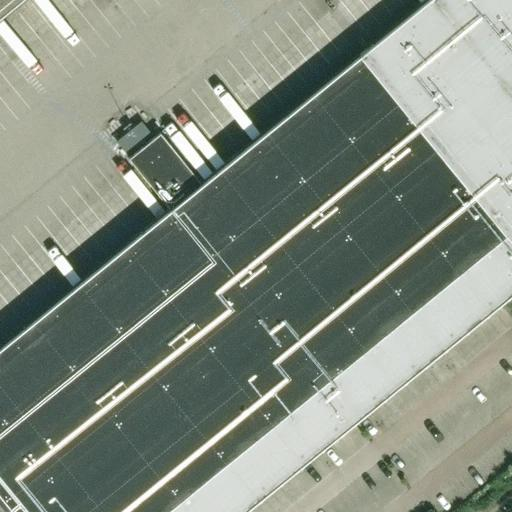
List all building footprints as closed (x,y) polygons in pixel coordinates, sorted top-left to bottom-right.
[(0,0),(0,18),(22,0),(0,0)] [(243,511),(498,305),(511,293),(511,0),(426,0),(201,183),(160,133),(129,158),(170,209),(0,346),(0,511),(243,511)] [(141,119),(116,140),(125,150),(150,130),(141,119)] [(402,444),(424,470),(442,454),(445,458),(454,450),(436,430),(429,436),(421,427),(402,444)] [(454,482),(465,496),(473,490),(462,476),(454,482)]
